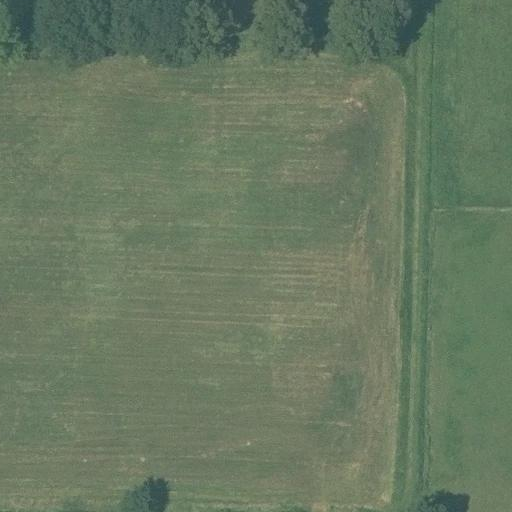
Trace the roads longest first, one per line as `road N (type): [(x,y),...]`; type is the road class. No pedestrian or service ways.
road 1 (track): [(405,511),(415,480),(423,0)]
road 2 (track): [(0,499),(346,511)]
